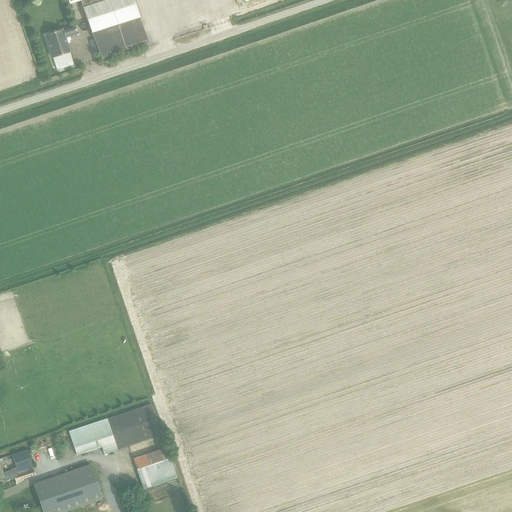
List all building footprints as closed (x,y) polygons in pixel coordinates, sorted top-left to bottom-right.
[(67,0),(70,5),(81,2),(83,9),(100,61),(149,45),(133,0),(67,0)] [(76,35),(73,26),(44,36),(52,59),(53,59),(57,70),(73,65),(69,53),(70,53),(65,39),(76,35)] [(152,404),(69,432),(77,456),(102,448),(104,454),(162,434),(152,404)] [(167,448),(133,459),(143,489),(176,478),(167,448)] [(5,482),(14,479),(34,472),(26,450),(12,455),(16,469),(3,474),(0,466),(0,480),(4,479),(5,482)] [(90,465),(33,485),(42,511),(67,511),(73,510),(102,500),(90,465)]
